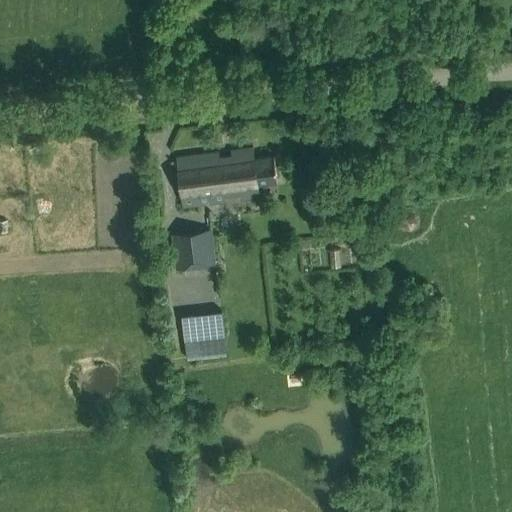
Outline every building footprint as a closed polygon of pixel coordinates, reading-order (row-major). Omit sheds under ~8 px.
[(254,158),(253,146),(230,149),(230,154),(219,156),(218,150),(176,156),(183,207),(225,202),(225,196),(239,195),(240,200),(259,198),(258,185),(276,182),(273,155),(254,158)] [(7,220),(0,220),(0,232),(8,232),(7,220)] [(176,270),(216,265),(212,230),(171,235),(176,270)] [(323,263),(371,261),(369,232),(313,234),(313,252),(322,252),(323,263)] [(180,311),(183,354),(224,351),(221,308),(180,311)]
